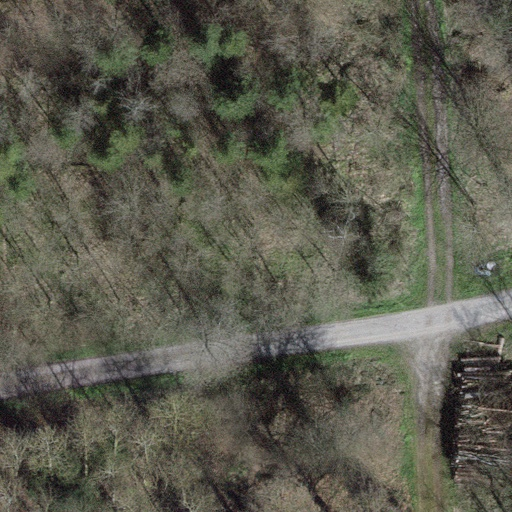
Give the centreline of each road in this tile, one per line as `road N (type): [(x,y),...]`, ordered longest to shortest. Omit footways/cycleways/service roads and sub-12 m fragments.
road 1 (track): [(0,405),(248,346),(415,325),(511,301)]
road 2 (track): [(415,325),(408,0)]
road 3 (track): [(415,325),(431,511)]
